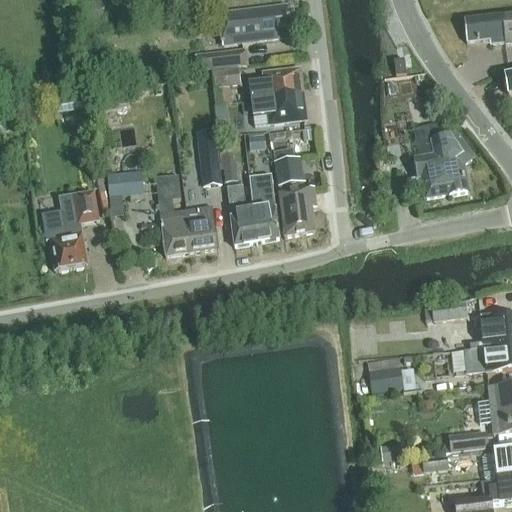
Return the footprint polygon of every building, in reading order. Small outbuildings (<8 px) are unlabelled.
[(102,3),(86,5),(88,23),(104,21),(102,3)] [(295,33),(293,15),(287,16),(286,10),(220,19),(224,48),(290,40),(289,34),(295,33)] [(506,46),(506,47),(511,46),(511,18),(465,24),(468,46),(490,43),(491,47),(506,46)] [(96,50),(103,88),(132,82),(130,69),(114,71),(110,48),(96,50)] [(247,53),(195,58),(197,74),(249,68),(247,53)] [(193,62),(170,64),(172,81),(195,79),(193,62)] [(407,79),(405,63),(394,64),(396,80),(407,79)] [(217,109),(231,108),(229,90),(241,89),(239,73),(213,76),(217,109)] [(265,79),(266,85),(249,87),(251,105),(303,99),(300,74),(265,79)] [(102,103),(104,115),(130,110),(128,99),(102,103)] [(303,99),(251,105),(253,122),(270,120),(271,128),(306,124),(303,99)] [(472,163),(457,142),(457,140),(447,127),(414,134),(420,164),(414,165),(417,182),(422,181),(427,203),(449,199),(449,200),(468,197),(462,170),(472,163)] [(313,133),(303,134),(305,145),(315,143),(313,133)] [(215,135),(196,137),(197,149),(216,146),(215,135)] [(249,141),(250,155),(266,153),(265,139),(249,141)] [(219,157),(221,173),(224,173),(226,186),(238,185),(236,164),(234,164),(233,156),(219,157)] [(275,165),(281,198),(279,198),(285,242),(315,237),(313,214),(317,214),(314,192),(297,195),(296,187),(303,186),(299,161),(275,165)] [(219,166),(200,169),(203,191),(221,188),(219,166)] [(107,179),(110,202),(144,198),(142,176),(107,179)] [(280,243),(275,207),(272,178),(249,181),(252,211),(257,247),(280,243)] [(166,262),(192,258),(187,214),(175,216),(173,203),(182,202),(179,179),(156,182),(161,225),(162,225),(166,262)] [(235,251),(257,247),(252,211),(246,212),(243,189),(227,191),(235,251)] [(62,217),(42,220),(47,245),(50,245),(56,276),(59,275),(61,278),(68,276),(68,274),(76,272),(77,275),(83,274),(84,271),(88,270),(82,236),(81,236),(80,229),(99,225),(94,197),(73,201),(60,203),(62,217)] [(218,254),(213,218),(212,211),(187,214),(192,258),(218,254)] [(466,306),(432,311),(434,324),(434,328),(468,323),(466,306)] [(432,311),(424,312),(426,325),(434,324),(432,311)] [(485,352),(511,349),(511,319),(497,321),(496,317),(481,319),(484,347),(470,348),(471,354),(485,352)] [(511,374),(511,349),(485,352),(471,354),(464,355),(467,379),(511,374)] [(401,371),(369,376),(373,398),(404,393),(401,371)] [(480,428),(493,427),(494,438),(511,435),(511,388),(489,391),(490,405),(478,406),(480,428)] [(446,457),(446,458),(454,457),(454,458),(489,453),(487,436),(449,441),(451,457),(446,457)] [(403,447),(381,450),(383,464),(405,461),(403,447)] [(484,458),(482,461),(485,483),(487,486),(499,484),(511,482),(511,454),(495,457),(484,458)] [(446,461),(422,464),(424,478),(448,474),(446,461)] [(484,501),(456,504),(456,511),(492,511),(492,509),(511,506),(511,482),(499,484),(487,486),(482,486),(484,501)]
